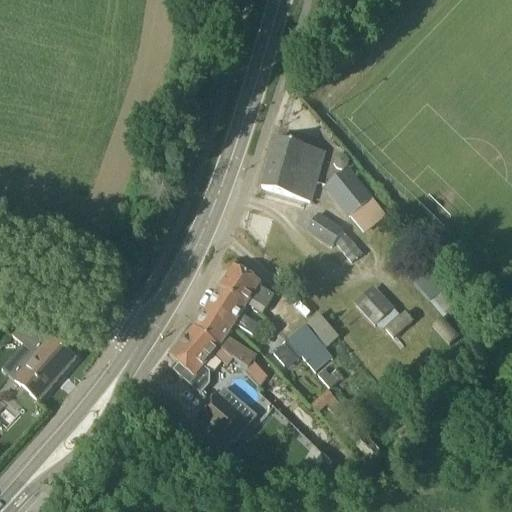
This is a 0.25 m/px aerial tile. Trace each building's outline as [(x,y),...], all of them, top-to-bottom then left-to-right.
[(314,180),(320,153),(276,140),(270,161),(299,169),(297,176),(314,180)] [(309,204),(314,180),(297,176),(299,169),(270,161),(262,190),(309,204)] [(325,187),(349,218),(372,201),(349,169),(325,187)] [(330,251),(341,231),(317,217),(309,231),(306,236),(330,251)] [(351,264),(362,256),(347,236),(337,244),(351,264)] [(462,306),(447,289),(449,288),(413,246),(393,265),(427,306),(430,303),(446,320),(462,306)] [(234,268),(219,290),(246,309),(247,307),(262,316),(273,297),(259,288),(261,286),(234,268)] [(246,309),(219,290),(219,291),(220,291),(205,313),(232,330),(235,326),(253,336),(258,327),(241,316),(246,309)] [(375,329),(394,313),(373,290),(354,308),(374,330),(375,329)] [(195,328),(195,329),(231,360),(247,370),(253,363),(256,358),(227,339),(232,330),(205,313),(196,328),(195,328)] [(301,358),(318,378),(325,372),(335,363),(305,327),(282,349),(288,355),(296,363),(301,358)] [(227,367),(231,360),(195,329),(169,358),(178,365),(173,372),(201,396),(209,386),(209,374),(204,369),(215,356),(227,367)] [(39,404),(75,361),(51,340),(14,383),(39,404)] [(287,371),(296,363),(288,355),(282,349),(274,356),(287,371)] [(238,418),(214,397),(197,416),(221,437),(237,419),(238,418)]
